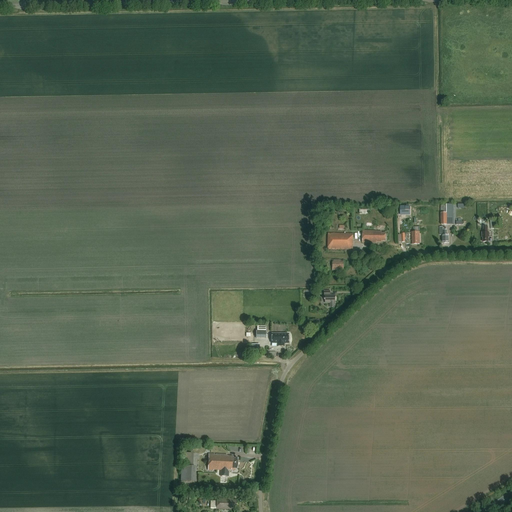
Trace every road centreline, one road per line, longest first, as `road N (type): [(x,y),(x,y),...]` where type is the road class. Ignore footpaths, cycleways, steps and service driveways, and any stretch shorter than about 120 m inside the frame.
road 1 (unclassified): [(261,511),(287,368),(382,277),(415,257),(511,251)]
road 2 (unclassified): [(294,0),(0,5)]
